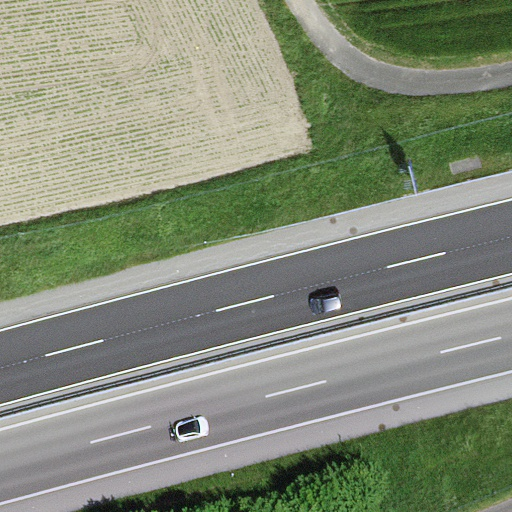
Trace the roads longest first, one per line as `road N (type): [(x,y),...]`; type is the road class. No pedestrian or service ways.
road 1 (motorway): [(511,236),(0,367)]
road 2 (motorway): [(0,466),(511,335)]
road 3 (track): [(300,0),(319,33),(379,76),(451,83),(511,75)]
